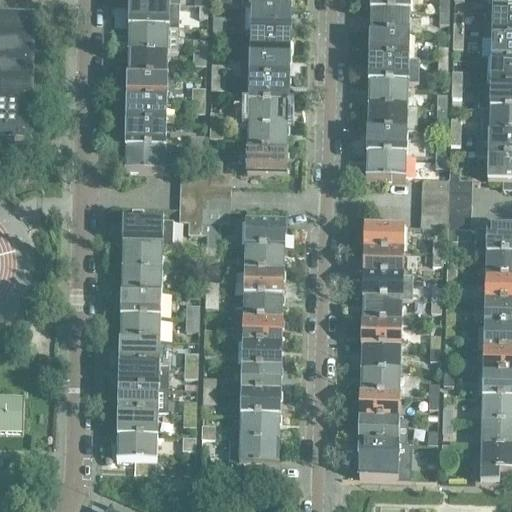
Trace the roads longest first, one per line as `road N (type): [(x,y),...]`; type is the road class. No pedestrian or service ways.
road 1 (residential): [(69,511),(78,471),(88,0)]
road 2 (residential): [(316,511),(333,0)]
